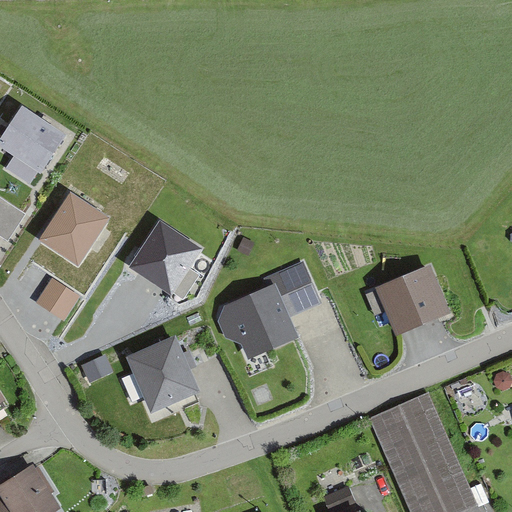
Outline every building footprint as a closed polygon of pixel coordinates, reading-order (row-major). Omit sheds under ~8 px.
[(26,104),(0,141),(0,148),(41,177),(71,135),(26,104)] [(73,193),(39,240),(80,268),(113,221),(73,193)] [(26,214),(0,197),(0,236),(8,242),(26,214)] [(208,253),(163,224),(133,270),(178,300),(208,253)] [(303,260),(220,297),(248,357),(299,333),(290,314),(321,299),(303,260)] [(429,267),(373,290),(392,337),(449,313),(429,267)] [(82,295),(53,278),(37,304),(66,321),(82,295)] [(175,338),(126,359),(149,415),(199,393),(175,338)] [(106,355),(82,366),(89,382),(113,371),(106,355)] [(453,511),(472,504),(463,485),(424,394),(369,418),(410,511),(453,511)] [(42,511),(52,506),(44,493),(28,469),(0,486),(0,492),(3,497),(0,499),(0,511),(42,511)] [(323,498),(328,510),(351,500),(345,488),(323,498)]
